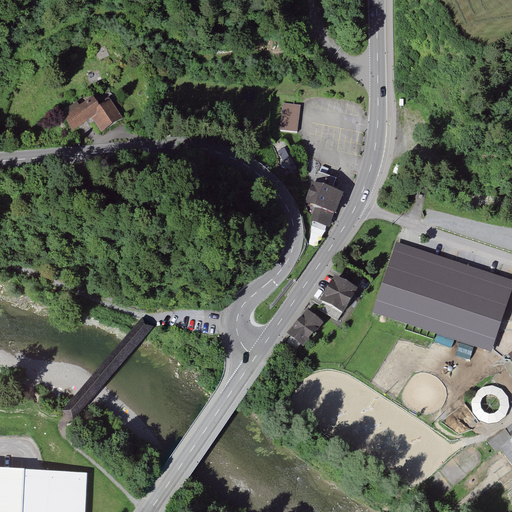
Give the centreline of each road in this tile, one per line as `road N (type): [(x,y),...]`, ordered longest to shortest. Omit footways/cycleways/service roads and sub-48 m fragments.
road 1 (tertiary): [(256,357),(241,345),(236,321),(283,268),(295,238),(288,208),(263,178),(223,154),(180,146),(0,160)]
road 2 (tertiary): [(377,0),(378,121),(368,176),(342,230),(256,357)]
road 3 (tertiary): [(149,511),(249,367)]
road 4 (track): [(0,263),(152,318)]
